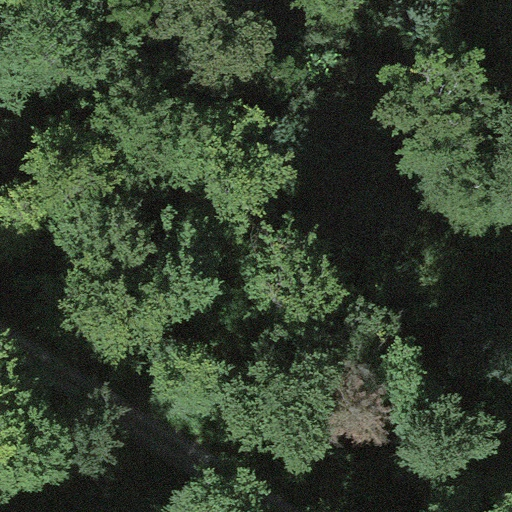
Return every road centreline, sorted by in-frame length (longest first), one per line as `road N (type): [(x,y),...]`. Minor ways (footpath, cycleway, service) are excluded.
road 1 (track): [(511,415),(34,0)]
road 2 (track): [(0,342),(258,511)]
